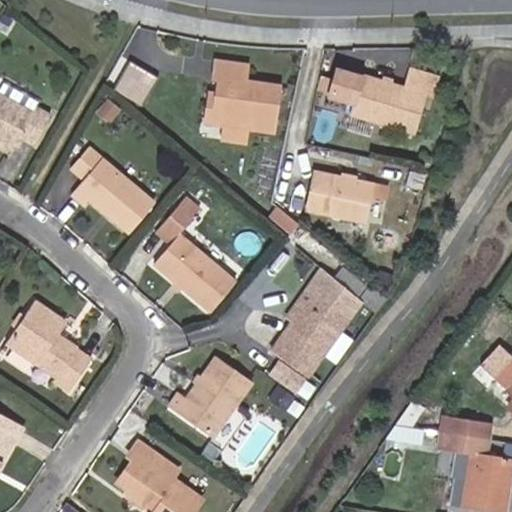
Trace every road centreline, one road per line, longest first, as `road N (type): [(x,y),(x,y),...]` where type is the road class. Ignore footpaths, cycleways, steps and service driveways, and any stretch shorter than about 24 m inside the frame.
road 1 (residential): [(36,511),(136,357),(139,335),(129,309),(0,205)]
road 2 (residential): [(499,0),(310,0)]
